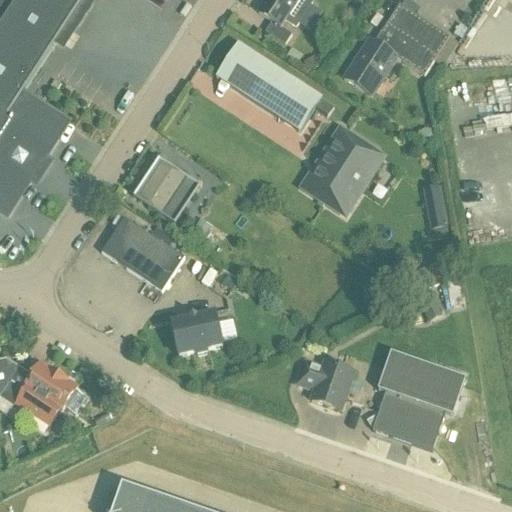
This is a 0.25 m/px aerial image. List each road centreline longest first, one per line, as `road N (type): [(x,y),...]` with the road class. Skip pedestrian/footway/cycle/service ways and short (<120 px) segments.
road 1 (unclassified): [(464,511),(159,403),(27,311)]
road 2 (unclassified): [(27,311),(226,0)]
road 3 (track): [(159,403),(122,435),(0,496)]
road 4 (unknown): [(212,511),(114,481),(80,485),(41,511)]
